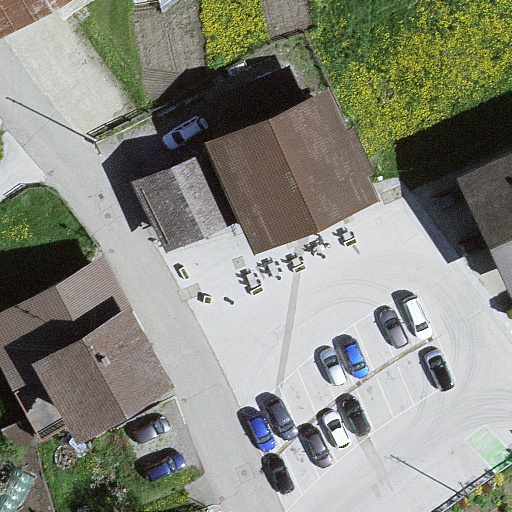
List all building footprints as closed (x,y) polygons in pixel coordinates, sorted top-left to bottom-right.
[(0,0),(0,9),(14,0),(0,0)] [(202,138),(248,250),(369,195),(323,87),(202,138)] [(511,142),(450,170),(511,307),(511,306),(511,142)] [(129,184),(162,254),(228,225),(199,154),(129,184)] [(96,244),(0,294),(0,361),(5,371),(30,357),(60,414),(159,361),(96,244)]
